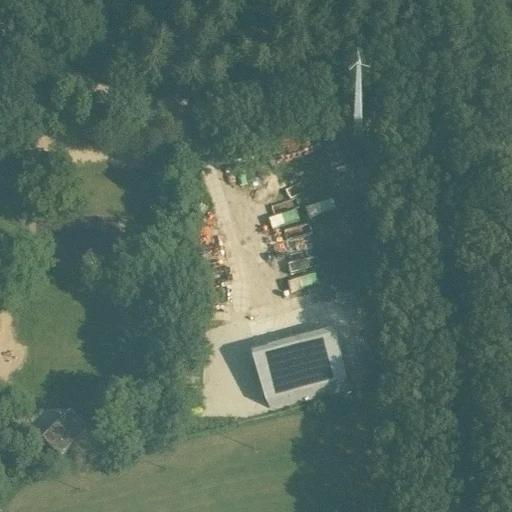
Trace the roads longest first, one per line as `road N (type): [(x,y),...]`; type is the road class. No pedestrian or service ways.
road 1 (unclassified): [(464,32),(293,93),(185,116),(124,105),(71,81),(0,14)]
road 2 (track): [(464,32),(511,358)]
